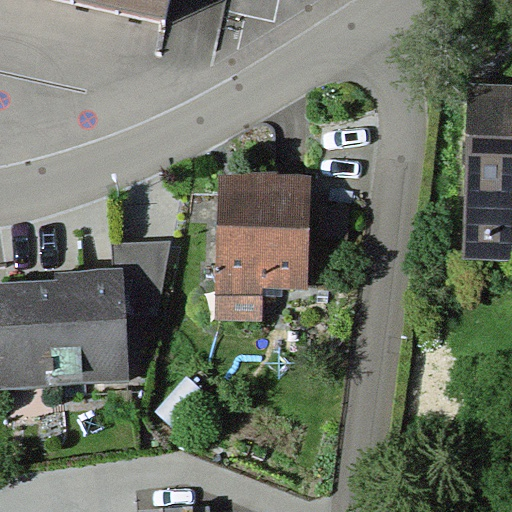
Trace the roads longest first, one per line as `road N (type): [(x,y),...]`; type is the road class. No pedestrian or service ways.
road 1 (residential): [(425,6),(357,511)]
road 2 (residential): [(111,170),(251,106),(425,6)]
